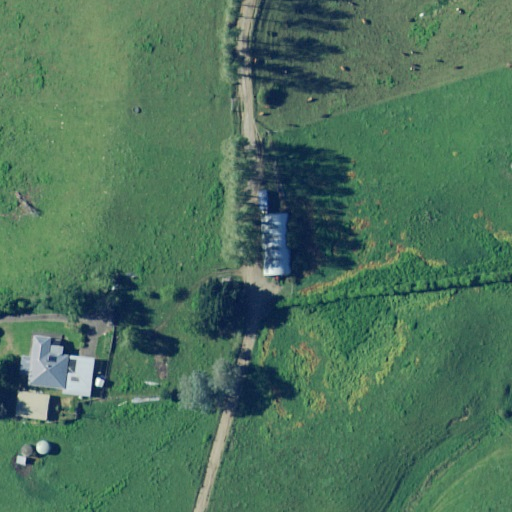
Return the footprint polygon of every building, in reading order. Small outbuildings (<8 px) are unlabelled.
[(289,275),(287,214),(262,214),(264,275),(289,275)] [(62,337),(34,334),(32,358),(22,356),(20,374),(29,375),(28,385),(63,389),(62,393),(90,396),(94,358),(60,355),(62,337)] [(49,394),(18,391),(16,417),(47,420),(49,394)] [(49,440),(36,441),(37,454),(49,454),(49,440)] [(31,442),(20,442),(20,455),(31,455),(31,442)]
